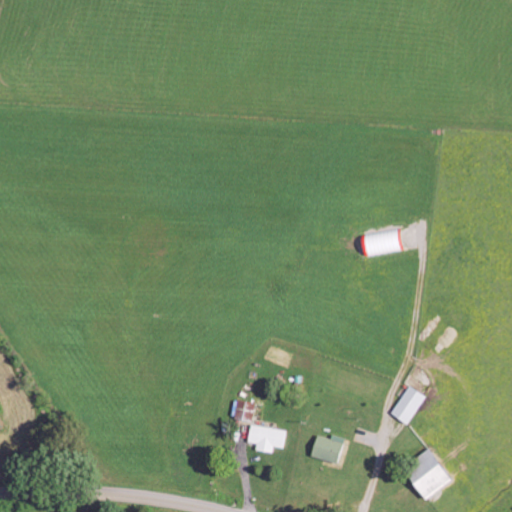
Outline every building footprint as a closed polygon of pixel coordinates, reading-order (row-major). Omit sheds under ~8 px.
[(426,394),(408,385),(393,415),(411,424),(426,394)] [(255,402),(233,399),(231,417),(253,420),(255,402)] [(248,442),(258,443),(256,450),(273,452),(274,446),(284,448),(287,430),(251,424),(248,442)] [(346,438),(333,434),(331,439),(319,435),(313,456),(339,464),(346,438)] [(429,499),(454,480),(430,447),(404,467),(429,499)]
